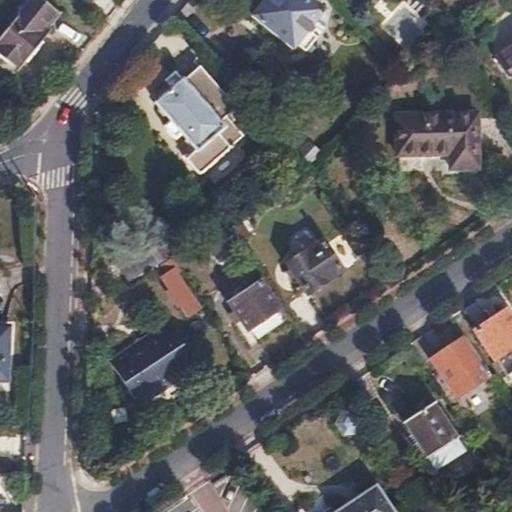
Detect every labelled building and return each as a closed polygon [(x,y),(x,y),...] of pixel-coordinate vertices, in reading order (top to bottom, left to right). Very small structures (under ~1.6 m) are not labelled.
[(20,12),(0,37),(0,55),(19,70),(51,31),(49,29),(61,14),(43,0),(24,0),(17,10),(20,12)] [(308,0),(265,0),(251,17),(296,53),(327,15),(308,0)] [(410,47),(425,17),(396,2),(381,32),(410,47)] [(511,47),(496,58),(509,77),(511,76),(511,77),(511,47)] [(182,80),(155,104),(169,121),(163,127),(166,133),(169,137),(175,141),(181,135),(195,151),(184,161),(197,177),(241,138),(225,120),(236,111),(199,68),(184,82),(182,80)] [(409,111),(405,152),(457,157),(455,173),(483,176),(490,119),(409,111)] [(227,227),(203,242),(219,266),(232,257),(230,253),(240,247),(227,227)] [(322,242),(289,265),(308,294),(341,271),(322,242)] [(159,245),(120,268),(129,282),(167,259),(159,245)] [(172,260),(161,267),(166,276),(162,278),(188,318),(201,309),(177,273),(181,270),(175,261),(173,262),(172,260)] [(259,282),(227,303),(248,334),(279,313),(259,282)] [(511,320),(506,312),(475,333),(494,363),(498,360),(508,375),(511,372),(511,320)] [(167,324),(109,360),(135,405),(194,368),(167,324)] [(0,381),(9,382),(11,328),(0,327),(0,381)] [(464,339),(431,361),(456,398),(489,376),(464,339)] [(432,403),(404,421),(427,456),(455,437),(432,403)] [(338,404),(335,421),(344,435),(360,439),(363,421),(355,408),(338,404)] [(390,511),(375,489),(340,511),(390,511)] [(439,511),(426,492),(409,503),(415,511),(439,511)]
